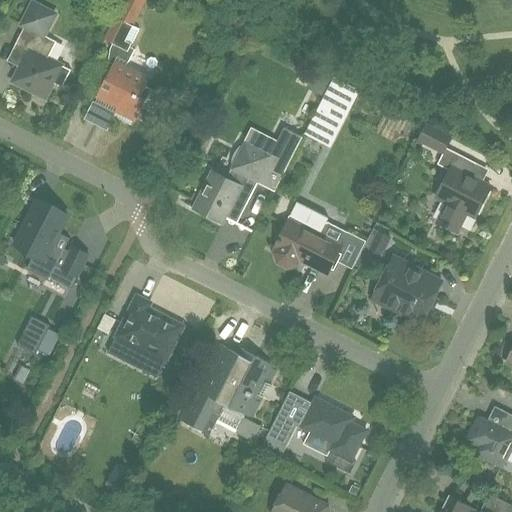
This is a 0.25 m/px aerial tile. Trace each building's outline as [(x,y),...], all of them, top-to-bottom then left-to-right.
[(162,95),(146,87),(150,78),(126,66),(134,49),(130,47),(132,43),(125,40),(146,0),(122,0),(104,38),(113,43),(110,48),(108,62),(113,64),(96,97),(117,108),(113,116),(133,127),(143,107),(153,113),(162,95)] [(71,70),(62,66),(48,58),(56,42),(45,36),(56,14),(33,3),(21,25),(24,27),(15,45),(28,51),(12,82),(27,89),(28,87),(47,96),(53,83),(62,88),(71,70)] [(331,154),(363,93),(336,79),(304,141),(331,154)] [(439,131),(427,125),(419,139),(431,146),(439,131)] [(275,190),(302,136),(283,127),(269,155),(244,143),(239,147),(234,153),(231,160),(231,168),(235,170),(229,181),(212,172),(194,208),(222,222),(234,199),(246,205),(258,181),(275,190)] [(475,217),(491,187),(469,176),(476,163),(446,148),(438,164),(450,171),(437,198),(448,203),(438,222),(457,232),(466,213),(475,217)] [(37,200),(15,245),(32,253),(34,254),(27,269),(49,280),(50,277),(72,288),(89,255),(72,247),(70,251),(65,249),(67,245),(70,238),(62,234),(59,233),(68,215),(37,200)] [(289,221),(275,247),(277,248),(276,253),(277,258),(279,262),(283,265),(287,266),(292,265),(296,263),(299,259),(327,274),(330,269),(341,247),(318,235),(327,218),(297,203),(289,221)] [(385,251),(373,245),(361,271),(373,277),(385,251)] [(420,324),(442,281),(394,257),(372,300),(420,324)] [(116,337),(107,353),(157,379),(166,362),(184,326),(148,308),(151,303),(137,296),(116,337)] [(50,325),(32,316),(17,345),(35,354),(50,325)] [(49,356),(60,335),(48,329),(37,350),(49,356)] [(191,402),(181,420),(203,432),(213,413),(219,401),(225,404),(217,421),(237,431),(245,415),(250,417),(276,366),(241,348),(238,354),(220,344),(191,402)] [(290,392),(261,448),(281,458),(298,425),(319,436),(321,431),(335,439),(333,443),(330,449),(325,459),(350,472),(355,462),(352,460),(367,430),(351,423),(354,417),(316,398),(312,405),(308,403),(309,402),(290,392)] [(511,414),(503,429),(482,418),(478,419),(469,437),(470,442),(478,446),(476,450),(478,454),(502,467),(511,449),(511,414)] [(131,470),(117,463),(106,485),(120,492),(131,470)] [(328,511),(328,505),(287,484),(272,511),(328,511)] [(480,511),(481,511),(452,497),(446,509),(444,508),(441,511),(480,511)]
